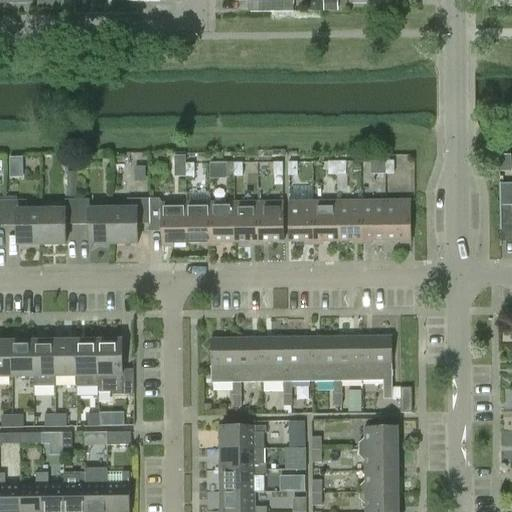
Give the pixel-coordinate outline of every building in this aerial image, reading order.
[(159,0),(111,0),(112,14),(137,14),(137,2),(160,2),(159,0)] [(234,0),(235,1),(258,0),(258,12),(293,12),(292,0),(234,0)] [(320,0),(308,0),(309,11),(321,11),(320,0)] [(323,0),(323,11),(337,11),(336,0),(323,0)] [(64,158),(64,172),(76,172),(76,158),(64,158)] [(370,161),(370,175),(385,174),(385,161),(370,161)] [(394,174),(394,161),(385,161),(385,174),(394,174)] [(328,162),(328,175),(337,175),(337,162),(328,162)] [(346,175),(346,162),(337,162),(337,175),(346,175)] [(224,163),(225,177),(234,177),(234,163),(224,163)] [(242,176),(242,163),(234,163),(234,177),(242,176)] [(273,163),(273,176),(282,176),(282,163),(273,163)] [(288,163),(288,176),(297,176),(297,163),(288,163)] [(176,164),(177,177),(186,177),(186,164),(176,164)] [(194,177),(194,164),(186,164),(186,177),(194,177)] [(224,164),(210,164),(210,180),(227,180),(227,177),(225,177),(224,164)] [(66,174),(67,199),(77,198),(76,173),(66,174)] [(511,183),(499,184),(499,197),(500,230),(511,229),(511,183)] [(42,246),(41,210),(27,211),(27,201),(17,201),(17,197),(5,197),(5,226),(17,226),(17,246),(42,246)] [(77,201),(77,225),(89,225),(89,245),(113,245),(113,210),(90,210),(90,200),(77,201)] [(138,244),(137,224),(150,224),(150,200),(128,200),(128,209),(113,210),(113,245),(138,244)] [(150,224),(162,224),(162,244),(187,244),(186,204),(162,204),(160,200),(150,200),(150,224)] [(66,245),(65,225),(77,225),(77,201),(65,201),(65,210),(41,210),(42,246),(66,245)] [(362,202),(362,242),(386,241),(386,201),(362,202)] [(386,201),(386,241),(411,241),(410,201),(386,201)] [(314,242),(314,202),(289,202),(289,242),(314,242)] [(314,202),(314,242),(338,242),(338,202),(314,202)] [(338,202),(338,242),(362,242),(362,202),(338,202)] [(186,204),(187,244),(211,243),(210,203),(186,204)] [(210,203),(211,243),(235,243),(234,203),(210,203)] [(234,203),(235,243),(259,243),(258,203),(234,203)] [(258,203),(259,243),(283,242),(283,203),(258,203)] [(100,337),(100,341),(98,341),(98,387),(98,394),(111,393),(112,395),(134,394),(134,370),(122,370),(122,341),(116,341),(116,337),(100,337)] [(338,382),(337,338),(312,339),(313,383),(334,382),(334,394),(342,394),(342,382),(338,382)] [(338,382),(342,382),(365,382),(364,338),(337,338),(338,382)] [(399,400),(399,388),(392,388),(392,338),(364,338),(365,382),(383,382),(383,394),(384,400),(399,400)] [(237,383),(236,339),(211,340),(211,384),(233,384),(233,396),(241,395),(241,383),(237,383)] [(262,383),(262,339),(236,339),(237,383),(241,383),(262,383)] [(287,383),(287,339),(262,339),(262,383),(283,383),(283,395),(291,395),(291,383),(287,383)] [(313,383),(312,339),(287,339),(287,383),(291,383),(313,383)] [(55,342),(55,377),(76,377),(77,377),(76,341),(55,342)] [(98,341),(76,341),(77,377),(76,377),(76,387),(98,387),(98,341)] [(0,342),(0,377),(12,377),(12,342),(0,342)] [(12,342),(12,377),(34,377),(33,342),(12,342)] [(33,342),(34,377),(55,377),(55,342),(33,342)] [(412,388),(401,388),(399,388),(399,400),(401,400),(401,413),(412,413),(412,388)] [(348,391),(349,413),(361,413),(361,391),(348,391)] [(342,394),(334,394),(334,406),(342,406),(342,394)] [(241,395),(233,396),(233,408),(241,407),(241,395)] [(291,395),(283,395),(284,407),(292,407),(291,395)] [(1,416),(1,428),(13,428),(13,415),(1,416)] [(23,428),(23,415),(13,415),(13,428),(23,428)] [(45,415),(45,428),(56,428),(56,415),(45,415)] [(66,428),(66,415),(56,415),(56,428),(66,428)] [(87,415),(87,428),(99,428),(99,415),(87,415)] [(108,427),(107,417),(105,415),(99,415),(99,427),(108,427)] [(305,423),(292,423),(292,439),(305,439),(305,423)] [(266,427),(220,427),(220,449),(264,449),(264,434),(266,434),(266,427)] [(359,450),(398,450),(398,428),(364,428),(365,438),(359,444),(359,450)] [(86,433),(86,445),(97,445),(97,433),(86,433)] [(106,434),(107,447),(131,447),(131,433),(106,434)] [(20,445),(20,434),(10,434),(10,445),(20,445)] [(20,445),(41,444),(41,434),(20,434),(20,445)] [(63,449),(72,448),(72,434),(63,434),(63,449)] [(321,438),(312,438),(312,451),(321,451),(321,438)] [(220,471),(266,471),(266,464),(264,464),(264,449),(220,449),(220,471)] [(306,449),(296,449),(296,471),(306,471),(306,449)] [(365,472),(398,471),(398,450),(359,450),(359,456),(365,462),(365,472)] [(312,463),(321,463),(321,451),(312,451),(312,463)] [(266,471),(220,471),(220,493),(254,492),(254,493),(265,493),(264,477),(266,477),(266,471)] [(359,493),(398,493),(398,471),(365,472),(365,481),(359,488),(359,493)] [(87,474),(87,511),(108,511),(109,485),(93,485),(93,473),(87,474)] [(109,485),(108,511),(131,511),(131,473),(124,473),(124,485),(109,485)] [(22,486),(22,511),(44,511),(44,474),(37,474),(38,486),(22,486)] [(44,474),(44,511),(65,511),(65,474),(63,474),(64,486),(50,486),(50,474),(44,474)] [(87,511),(87,474),(65,474),(65,511),(87,511)] [(0,475),(0,511),(22,511),(22,486),(7,487),(7,475),(0,475)] [(304,492),(304,478),(293,478),(293,492),(304,492)] [(321,481),(312,481),(312,494),(322,494),(321,481)] [(255,508),(254,493),(254,492),(220,493),(220,511),(266,511),(267,508),(255,508)] [(365,511),(398,511),(398,493),(359,493),(359,499),(365,505),(365,511)] [(313,506),(322,506),(322,494),(312,494),(313,506)] [(304,511),(305,500),(292,500),(291,511),(304,511)]
